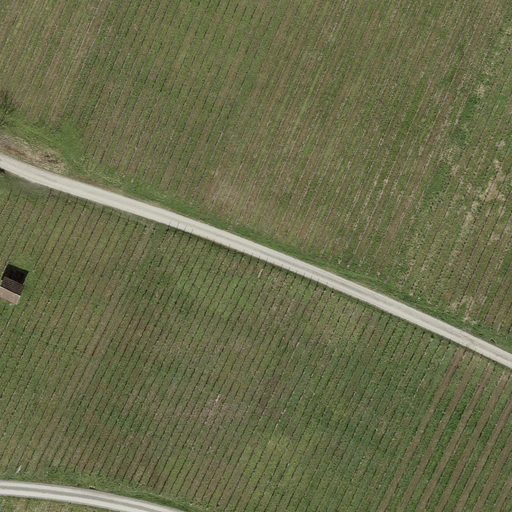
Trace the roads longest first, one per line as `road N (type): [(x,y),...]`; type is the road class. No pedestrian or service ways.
road 1 (track): [(511,362),(266,254),(0,159)]
road 2 (track): [(136,511),(0,495)]
